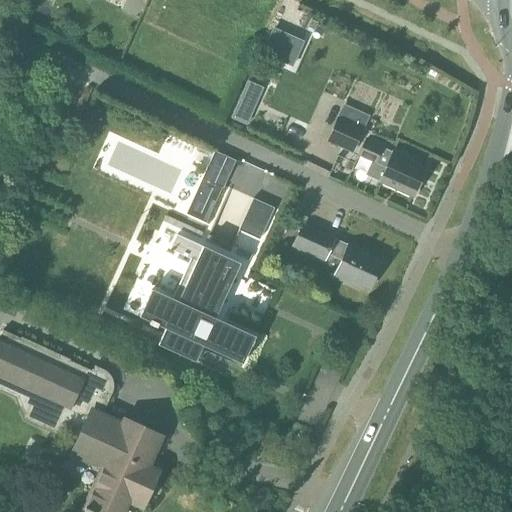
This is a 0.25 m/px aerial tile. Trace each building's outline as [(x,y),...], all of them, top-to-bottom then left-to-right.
[(184,0),(178,14),(196,22),(189,37),(216,49),(223,35),(226,36),(243,1),(239,0),(184,0)] [(304,42),(273,28),(261,53),(293,67),(304,42)] [(242,35),(224,74),(245,84),(262,44),(242,35)] [(254,106),(241,100),(233,118),(246,124),(254,106)] [(338,120),(328,141),(352,152),(368,117),(345,107),(339,120),(338,120)] [(91,173),(106,118),(83,111),(68,167),(91,173)] [(382,148),(365,141),(358,155),(376,163),(376,162),(388,168),(382,182),(413,197),(426,170),(394,156),(394,155),(382,149),(382,148)] [(206,223),(224,186),(203,176),(185,213),(206,223)] [(260,202),(245,234),(260,240),(274,209),(260,202)] [(148,322),(147,324),(155,327),(156,325),(165,329),(158,345),(195,362),(202,346),(242,364),(255,337),(222,322),(253,255),(232,246),(223,265),(201,255),(210,236),(166,216),(123,310),(148,322)] [(302,224),(292,247),(325,262),(328,255),(342,261),(335,277),(350,285),(352,282),(368,289),(379,266),(363,259),(364,256),(348,249),(349,245),(336,239),(302,224)] [(94,366),(92,371),(69,361),(70,360),(21,337),(20,338),(2,330),(0,335),(0,387),(18,395),(26,418),(57,432),(60,425),(82,435),(70,462),(66,460),(62,461),(61,462),(60,466),(60,467),(61,469),(83,480),(82,482),(84,484),(85,486),(85,488),(85,490),(92,493),(83,511),(119,511),(122,506),(119,505),(123,498),(131,502),(131,501),(143,507),(159,472),(147,466),(160,438),(158,437),(158,439),(159,439),(155,447),(147,443),(152,433),(141,428),(140,430),(123,422),(124,421),(104,412),(112,393),(113,389),(114,385),(113,381),(112,378),(110,374),(107,372),(103,370),(94,366)]
